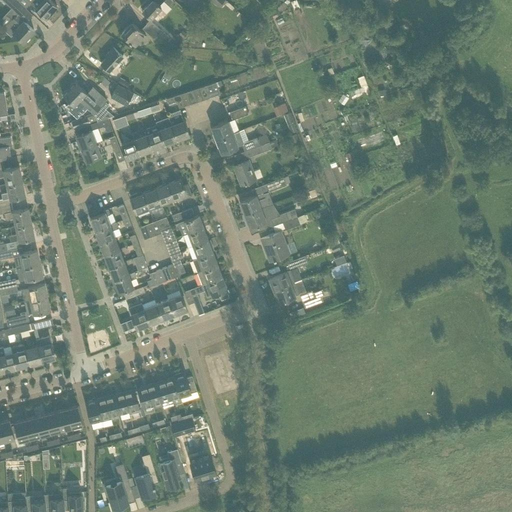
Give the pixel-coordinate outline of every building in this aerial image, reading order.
[(3,0),(11,7),(17,13),(11,18),(3,28),(11,35),(13,33),(23,42),(24,40),(26,41),(29,38),(28,36),(34,30),(25,21),(31,14),(22,5),(15,0),(3,0)] [(30,0),(29,2),(35,7),(38,10),(46,17),(57,6),(50,0),(30,0)] [(162,17),(171,7),(163,0),(159,5),(153,0),(150,0),(142,10),(151,18),(157,12),(162,17)] [(149,19),(146,23),(162,36),(167,40),(168,42),(171,38),(169,37),(149,19)] [(145,35),(138,28),(131,21),(121,33),(129,41),(130,43),(131,42),(135,46),(145,35)] [(162,36),(146,23),(142,28),(154,38),(157,41),(162,36)] [(123,56),(120,53),(113,47),(107,53),(108,54),(101,63),(109,71),(123,56)] [(143,53),(133,48),(130,53),(140,58),(143,53)] [(170,62),(166,69),(173,72),(177,66),(176,65),(170,62)] [(117,83),(118,83),(127,88),(130,83),(120,78),(117,83)] [(220,94),(217,86),(222,85),(221,80),(216,82),(209,84),(205,85),(209,97),(220,94)] [(64,93),(62,94),(71,102),(67,106),(70,108),(69,110),(77,117),(81,112),(82,113),(87,108),(93,114),(94,115),(95,114),(97,121),(108,117),(112,116),(108,112),(104,108),(108,104),(105,101),(106,100),(92,86),(86,92),(82,88),(74,81),(73,83),(72,82),(70,84),(70,85),(68,89),(66,90),(65,90),(63,92),(64,93)] [(129,99),(133,93),(118,84),(111,96),(126,105),(129,99)] [(209,97),(205,85),(198,87),(203,99),(209,97)] [(203,99),(198,87),(192,89),(197,101),(203,99)] [(197,101),(192,89),(186,91),(191,103),(197,101)] [(191,103),(186,91),(180,93),(185,105),(191,103)] [(185,105),(180,93),(174,95),(168,97),(166,98),(168,103),(176,100),(179,107),(185,105)] [(284,102),(277,105),(280,113),(287,110),(284,102)] [(239,130),(235,119),(248,114),(245,106),(229,112),(232,120),(227,121),(227,120),(221,122),(212,126),(216,139),(232,133),(239,130)] [(297,130),(290,112),(283,114),(290,132),(297,130)] [(189,134),(185,125),(184,120),(181,113),(168,118),(171,125),(176,139),(182,137),(184,138),(187,136),(188,135),(189,134)] [(86,116),(71,121),(74,128),(89,123),(97,121),(95,114),(94,115),(87,117),(86,116)] [(97,121),(96,121),(98,128),(104,126),(106,131),(112,129),(113,129),(108,117),(97,121)] [(117,117),(112,119),(116,129),(121,127),(118,117),(117,117)] [(176,139),(171,125),(168,118),(156,122),(159,129),(164,144),(176,139)] [(164,144),(159,129),(151,132),(150,127),(145,129),(146,134),(152,149),(164,144)] [(91,130),(86,131),(76,135),(81,148),(96,142),(91,130)] [(244,142),(242,137),(239,130),(232,133),(216,139),(221,152),(242,144),(244,151),(269,141),(266,133),(257,137),(244,142)] [(152,149),(146,134),(139,137),(137,131),(132,133),(135,138),(134,139),(139,153),(152,149)] [(108,137),(114,152),(118,161),(124,159),(114,135),(108,137)] [(11,136),(1,137),(0,137),(0,158),(11,157),(9,147),(12,147),(11,136)] [(271,148),(271,147),(279,144),(277,138),(269,141),(244,151),(247,157),(271,148)] [(139,153),(134,139),(121,144),(127,158),(139,153)] [(100,155),(97,145),(96,142),(81,148),(86,160),(100,155)] [(249,159),(244,161),(234,164),(239,175),(237,176),(240,184),(256,178),(249,159)] [(3,166),(2,166),(0,166),(0,176),(5,175),(7,183),(21,180),(18,166),(4,169),(3,166)] [(273,203),(268,191),(286,185),(285,183),(290,181),(288,175),(273,180),(267,183),(258,186),(260,193),(240,200),(242,206),(241,207),(244,214),(245,213),(260,208),(269,204),(269,205),(273,203)] [(180,178),(168,183),(173,198),(184,194),(185,197),(191,195),(187,184),(183,185),(180,178)] [(24,194),(21,180),(7,183),(9,191),(1,193),(2,198),(0,198),(0,206),(12,204),(10,197),(24,194)] [(173,198),(168,183),(155,188),(161,202),(173,198)] [(161,202),(155,188),(143,193),(148,207),(155,205),(157,210),(163,208),(161,202)] [(148,207),(143,193),(138,195),(137,193),(130,195),(131,197),(130,197),(136,212),(148,207)] [(288,219),(297,216),(294,208),(285,211),(280,214),(273,203),(269,205),(269,204),(260,208),(245,213),(248,221),(250,227),(268,220),(268,222),(266,223),(265,224),(265,225),(265,226),(265,227),(266,227),(267,228),(268,228),(282,222),(288,219)] [(13,210),(12,204),(0,206),(0,213),(4,213),(5,219),(14,217),(16,225),(30,222),(27,207),(13,210)] [(118,206),(121,216),(122,219),(128,217),(123,204),(118,206)] [(191,207),(179,212),(181,218),(193,213),(191,207)] [(109,224),(106,215),(110,214),(108,208),(103,210),(104,212),(90,217),(95,230),(109,224)] [(181,218),(179,212),(172,214),(174,220),(181,218)] [(203,227),(198,214),(184,220),(189,233),(203,227)] [(170,225),(169,225),(166,216),(150,222),(155,235),(161,233),(159,229),(170,225)] [(297,216),(282,222),(285,230),(300,224),(297,216)] [(131,224),(128,217),(122,219),(125,226),(131,224)] [(114,236),(111,230),(118,227),(116,221),(109,224),(95,230),(100,242),(114,236)] [(33,237),(30,222),(16,225),(18,233),(9,235),(10,241),(19,239),(19,240),(24,239),(33,237)] [(155,235),(150,222),(145,224),(150,237),(155,235)] [(150,237),(145,224),(139,227),(144,239),(150,237)] [(170,224),(169,225),(170,225),(159,229),(161,233),(164,242),(175,238),(170,224)] [(208,239),(203,227),(189,233),(193,245),(208,239)] [(281,230),(270,235),(261,238),(269,261),(289,253),(281,230)] [(119,249),(114,236),(100,242),(104,254),(119,249)] [(180,250),(178,244),(175,238),(164,242),(169,254),(180,250)] [(208,239),(193,245),(198,257),(212,252),(210,246),(213,245),(210,239),(208,240),(208,239)] [(138,241),(133,243),(133,244),(136,251),(137,256),(142,254),(141,249),(138,241)] [(0,258),(10,256),(8,249),(7,249),(0,250),(0,258)] [(39,262),(36,249),(27,251),(22,252),(20,253),(20,254),(13,256),(16,267),(23,265),(39,262)] [(123,261),(119,249),(104,254),(109,267),(123,261)] [(180,250),(169,254),(172,261),(183,257),(180,250)] [(217,264),(212,252),(198,257),(192,259),(197,272),(217,264)] [(147,266),(144,258),(142,254),(137,256),(133,258),(138,270),(142,268),(147,266)] [(335,258),(334,260),(336,265),(346,262),(346,261),(344,255),(335,258)] [(299,257),(287,262),(290,269),(302,265),(299,257)] [(128,273),(123,261),(109,267),(114,279),(128,273)] [(42,275),(39,262),(23,265),(26,278),(32,277),(42,275)] [(173,264),(167,266),(171,278),(177,276),(180,275),(178,269),(177,265),(174,267),(173,264)] [(217,264),(197,272),(202,284),(222,277),(217,264)] [(171,278),(167,266),(161,268),(165,280),(171,278)] [(165,280),(161,268),(155,271),(160,282),(165,280)] [(295,281),(292,274),(290,269),(278,274),(269,277),(269,276),(271,282),(269,283),(272,290),(274,290),(274,289),(295,281)] [(133,286),(130,279),(137,277),(134,271),(128,273),(114,279),(118,292),(133,286)] [(160,282),(155,271),(149,273),(151,279),(154,285),(160,282)] [(222,277),(202,284),(206,297),(212,295),(227,289),(222,277)] [(0,281),(0,288),(16,285),(15,278),(0,281)] [(294,295),(299,293),(295,281),(274,289),(274,290),(278,301),(294,295)] [(44,283),(34,285),(27,286),(28,288),(22,289),(24,301),(30,299),(47,296),(44,283)] [(18,291),(16,285),(0,288),(0,290),(1,295),(18,291)] [(143,286),(136,288),(138,294),(145,291),(143,286)] [(194,287),(189,289),(194,302),(199,300),(194,287)] [(138,294),(136,288),(123,293),(125,299),(138,294)] [(312,290),(300,295),(304,307),(323,300),(321,295),(324,294),(322,288),(313,292),(312,290)] [(194,302),(189,289),(183,291),(188,304),(194,302)] [(186,309),(183,299),(181,294),(168,299),(174,314),(186,309)] [(49,309),(47,296),(30,299),(33,312),(49,309)] [(174,314),(168,299),(156,304),(161,318),(174,314)] [(132,319),(127,321),(129,326),(129,328),(131,328),(136,326),(136,328),(149,323),(144,308),(142,304),(142,303),(129,308),(133,318),(133,319),(132,319)] [(16,313),(15,304),(5,305),(6,315),(16,313)] [(162,321),(161,318),(156,304),(144,308),(149,323),(155,321),(156,323),(162,321)] [(29,320),(27,311),(26,311),(20,312),(21,315),(6,318),(7,325),(22,322),(29,320)] [(53,324),(51,318),(42,320),(32,322),(33,328),(33,329),(43,326),(53,324)] [(33,328),(32,322),(19,326),(20,331),(29,330),(33,328)] [(20,331),(19,326),(6,329),(8,335),(20,331)] [(8,335),(6,329),(0,330),(0,336),(2,336),(3,339),(9,337),(8,335)] [(49,335),(39,338),(36,339),(36,340),(38,345),(41,360),(55,357),(49,335)] [(29,364),(24,344),(23,343),(11,347),(12,352),(16,367),(29,364)] [(41,360),(38,345),(31,347),(30,343),(24,344),(29,364),(41,360)] [(16,367),(12,352),(5,354),(3,346),(0,346),(0,358),(3,370),(16,367)] [(197,390),(192,375),(186,377),(185,373),(181,374),(180,373),(175,374),(175,376),(174,376),(180,395),(193,391),(197,390)] [(180,395),(174,376),(165,379),(171,398),(177,397),(179,396),(180,395)] [(171,398),(165,379),(156,382),(162,401),(167,400),(171,398)] [(162,401),(156,382),(147,385),(153,404),(157,403),(162,401)] [(153,404),(147,385),(137,388),(143,407),(148,406),(153,404)] [(140,411),(134,389),(124,392),(129,413),(137,411),(140,411)] [(129,413),(124,392),(115,394),(120,413),(124,412),(128,411),(129,413)] [(120,413),(115,394),(105,396),(111,418),(111,416),(117,414),(120,413)] [(111,418),(105,396),(96,399),(102,421),(111,418)] [(102,421),(96,399),(86,402),(88,413),(91,421),(97,419),(100,418),(101,421),(102,421)] [(82,423),(77,405),(66,408),(71,426),(75,425),(82,423)] [(71,426),(66,408),(56,411),(61,429),(66,427),(71,426)] [(61,429),(56,411),(45,414),(50,432),(57,430),(61,429)] [(50,432),(45,414),(35,416),(40,434),(43,433),(50,432)] [(40,434),(35,416),(25,419),(29,437),(37,435),(40,434)] [(192,418),(170,425),(173,436),(195,429),(192,418)] [(14,437),(9,419),(0,421),(0,428),(3,440),(9,438),(14,437)] [(29,437),(25,419),(14,422),(18,440),(24,438),(29,437)] [(181,461),(177,448),(167,451),(169,459),(159,462),(166,487),(170,485),(171,487),(179,484),(177,477),(179,476),(175,462),(181,461)] [(146,472),(134,476),(141,497),(155,493),(153,486),(155,486),(154,484),(153,485),(152,482),(158,480),(149,452),(141,455),(146,472)] [(23,455),(15,457),(16,465),(24,464),(24,459),(24,455),(23,455)] [(211,455),(190,461),(195,478),(205,474),(206,476),(214,474),(213,472),(216,471),(211,455)] [(109,493),(108,493),(109,494),(113,507),(115,506),(115,507),(115,506),(117,505),(120,504),(120,505),(121,505),(123,504),(122,503),(128,502),(124,489),(131,487),(123,462),(115,465),(119,477),(120,480),(110,483),(113,492),(109,493)] [(69,487),(62,487),(62,488),(63,493),(63,499),(69,499),(69,511),(82,511),(82,509),(85,508),(84,500),(82,500),(81,491),(69,492),(69,487)] [(50,493),(44,494),(44,496),(44,501),(45,501),(45,507),(46,507),(51,506),(51,511),(63,511),(63,499),(63,493),(50,493)] [(28,495),(25,495),(25,496),(25,499),(26,499),(27,510),(32,510),(33,510),(32,511),(45,511),(45,507),(45,501),(44,501),(38,501),(33,501),(33,498),(33,495),(31,495),(28,495)] [(11,500),(7,500),(7,501),(8,501),(8,511),(12,511),(14,511),(26,511),(27,510),(26,499),(25,499),(11,500)] [(0,511),(8,511),(8,501),(7,501),(5,501),(4,501),(1,501),(0,501),(0,511)]
